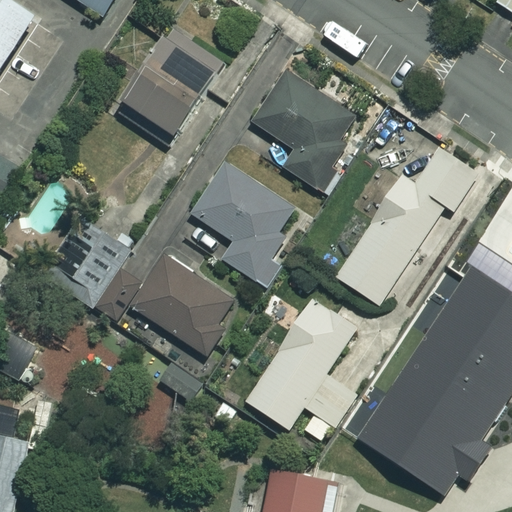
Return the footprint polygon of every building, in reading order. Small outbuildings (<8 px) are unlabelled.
[(0,0),(0,96),(47,26),(6,0),(0,0)] [(123,0),(67,0),(107,25),(123,0)] [(511,0),(507,0),(501,9),(511,16),(511,0)] [(232,71),(181,37),(130,113),(181,147),(232,71)] [(360,122),(290,78),(249,143),(276,160),(284,146),(300,156),(289,174),(324,197),(352,153),(344,148),(360,122)] [(490,184),(446,154),(420,191),(409,184),(341,284),(385,313),(435,238),(448,247),(490,184)] [(336,280),(399,178),(362,155),(299,257),(336,280)] [(46,179),(25,165),(7,194),(27,207),(46,179)] [(303,217),(229,171),(198,221),(240,247),(228,267),(269,292),(283,270),(274,264),(303,217)] [(125,273),(134,259),(83,226),(47,282),(99,314),(125,273)] [(242,307),(169,263),(137,315),(210,360),(242,307)] [(125,273),(99,314),(121,328),(147,287),(125,273)] [(511,331),(511,301),(439,314),(444,343),(511,331)] [(330,449),(362,402),(331,381),(362,335),(320,307),(252,409),(294,437),(310,413),(320,419),(309,435),(330,449)] [(203,387),(179,368),(165,386),(189,405),(203,387)] [(0,387),(0,431),(26,436),(34,395),(0,387)] [(402,413),(375,397),(352,436),(378,452),(402,413)] [(60,408),(41,404),(33,448),(51,452),(60,408)] [(0,511),(26,511),(37,452),(0,445),(0,511)] [(338,511),(343,488),(276,475),(269,511),(338,511)]
